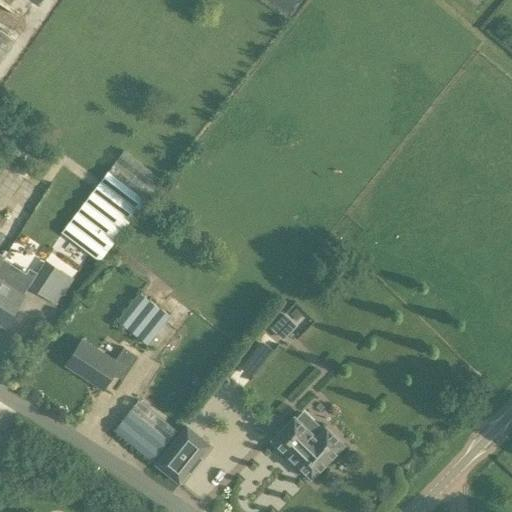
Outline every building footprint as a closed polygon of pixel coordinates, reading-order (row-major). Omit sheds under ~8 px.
[(0,30),(0,58),(13,40),(0,30)] [(99,263),(161,180),(95,129),(32,211),(99,263)] [(190,312),(224,269),(153,213),(86,296),(147,345),(180,303),(190,312)] [(0,323),(5,326),(25,295),(29,288),(56,306),(74,278),(45,259),(33,279),(0,257),(0,323)] [(283,337),(294,325),(284,316),(273,328),(283,337)] [(262,339),(243,364),(252,372),(272,347),(262,339)] [(138,356),(123,347),(114,362),(82,341),(66,365),(102,388),(112,373),(122,380),(138,356)] [(203,383),(195,376),(190,383),(198,389),(203,383)] [(113,431),(154,463),(178,433),(138,400),(113,431)] [(272,439),(311,477),(343,444),(326,427),(316,438),(294,417),(272,439)] [(154,463),(153,465),(176,484),(186,471),(187,472),(197,459),(196,458),(206,446),(183,427),(178,433),(154,463)]
